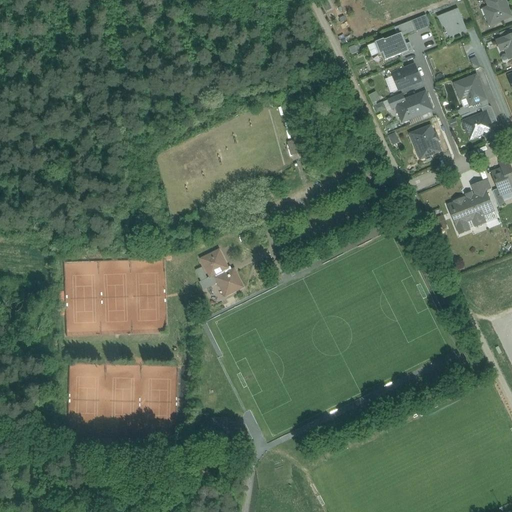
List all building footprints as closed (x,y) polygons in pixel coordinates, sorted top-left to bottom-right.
[(485,0),(491,14),(486,16),(490,26),(511,17),(511,15),(510,11),(509,10),(507,6),(507,5),(505,0),(485,0)] [(449,42),(467,34),(457,11),(436,20),(449,42)] [(502,39),(511,35),(511,28),(500,33),(502,39)] [(409,51),(402,33),(375,44),(382,62),(409,51)] [(506,48),(510,59),(511,58),(511,35),(502,39),(502,40),(497,42),(500,51),(506,48)] [(414,66),(393,75),(399,90),(421,82),(414,66)] [(477,75),(455,84),(459,94),(464,92),(470,106),(487,100),(477,75)] [(424,94),(397,106),(403,120),(430,109),(424,94)] [(486,113),(464,122),(471,139),(493,130),(486,113)] [(442,152),(431,126),(410,134),(420,160),(442,152)] [(288,141),(291,155),(301,153),(297,139),(288,141)] [(502,169),(492,173),(498,189),(501,195),(502,195),(511,191),(511,187),(511,186),(511,171),(509,163),(501,166),(502,169)] [(488,180),(483,182),(486,190),(492,188),(488,180)] [(455,203),(448,206),(460,235),(470,230),(470,229),(475,227),(486,223),(483,216),(494,212),(486,190),(483,182),(472,186),(476,195),(473,196),(472,195),(467,197),(467,198),(465,199),(464,198),(454,202),(455,203)] [(501,195),(498,189),(493,191),(499,207),(499,208),(506,205),(502,195),(501,195)] [(442,216),(434,219),(438,228),(442,227),(443,230),(447,228),(445,226),(446,225),(442,216)] [(230,272),(219,251),(202,260),(211,277),(215,275),(226,296),(243,287),(234,270),(230,272)] [(203,266),(196,270),(202,281),(209,277),(203,266)] [(227,419),(212,419),(212,428),(203,428),(203,438),(224,438),(225,432),(227,432),(227,419)]
